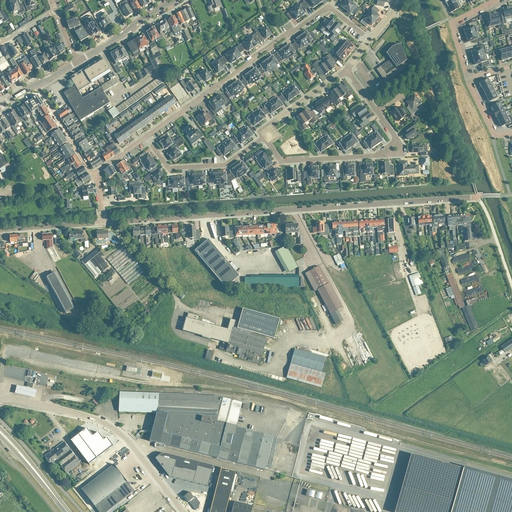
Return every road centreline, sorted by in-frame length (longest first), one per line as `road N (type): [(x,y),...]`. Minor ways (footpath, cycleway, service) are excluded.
road 1 (residential): [(495,238),(476,196),(112,220)]
road 2 (residential): [(144,137),(327,7),(369,40)]
road 3 (residential): [(265,136),(280,160),(388,152),(395,136),(346,71)]
road 4 (unclassified): [(182,511),(110,428),(0,400)]
road 5 (residential): [(144,137),(166,167),(224,165),(265,136)]
